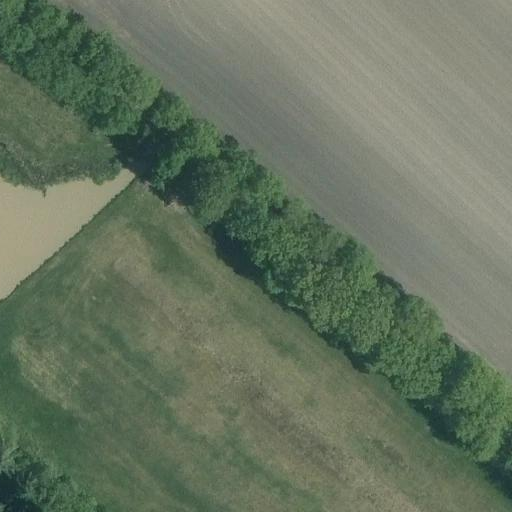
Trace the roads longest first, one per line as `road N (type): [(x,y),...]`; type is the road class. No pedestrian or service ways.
road 1 (unclassified): [(511,436),(218,172),(0,2)]
road 2 (track): [(0,327),(196,155)]
